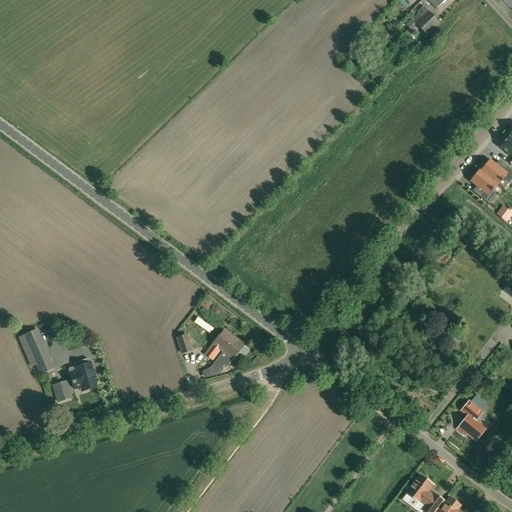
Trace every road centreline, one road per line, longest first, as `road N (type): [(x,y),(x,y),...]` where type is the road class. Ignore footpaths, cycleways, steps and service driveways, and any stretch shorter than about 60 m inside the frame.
road 1 (unclassified): [(303,350),(0,124)]
road 2 (tertiary): [(303,350),(511,94)]
road 3 (tertiary): [(303,350),(264,373),(0,453)]
road 4 (unclassified): [(511,508),(303,350)]
road 5 (track): [(182,511),(274,386),(279,367)]
